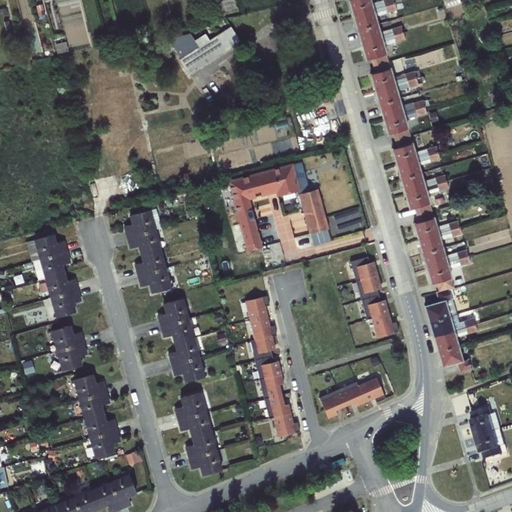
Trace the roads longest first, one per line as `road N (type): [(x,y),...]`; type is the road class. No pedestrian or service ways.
road 1 (residential): [(320,0),(427,373)]
road 2 (residential): [(92,226),(172,511)]
road 3 (residential): [(320,454),(279,279)]
road 4 (residential): [(184,511),(320,454)]
